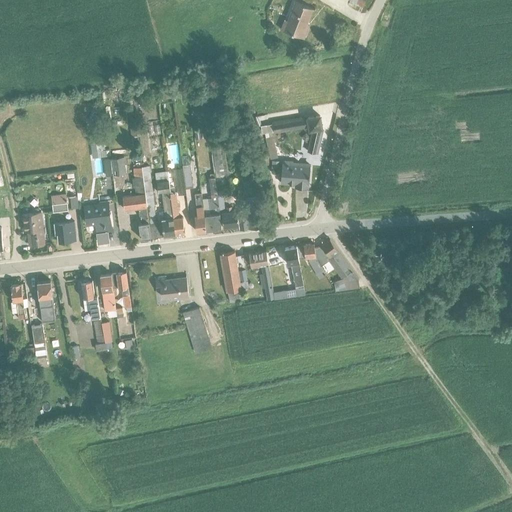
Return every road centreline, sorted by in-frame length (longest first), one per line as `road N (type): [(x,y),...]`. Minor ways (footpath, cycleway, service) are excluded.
road 1 (tertiary): [(321,230),(0,266)]
road 2 (unclassified): [(380,0),(358,56),(321,230)]
road 3 (tertiary): [(511,213),(321,230)]
